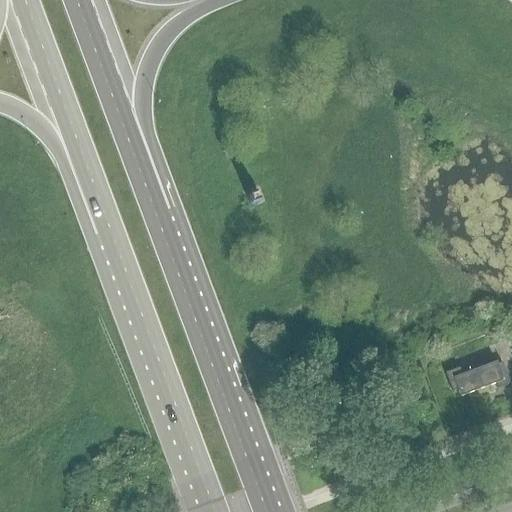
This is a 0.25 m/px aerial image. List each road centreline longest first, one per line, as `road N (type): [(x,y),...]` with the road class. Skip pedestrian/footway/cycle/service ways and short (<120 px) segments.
road 1 (primary): [(183,288),(174,207),(143,116),(144,84),(155,52),(178,24),(225,0)]
road 2 (primary): [(24,0),(137,304)]
road 3 (primary): [(183,288),(76,0)]
road 4 (primary): [(0,103),(23,113),(56,147),(91,236),(137,304)]
road 5 (primary): [(266,511),(183,288)]
road 6 (primary): [(137,304),(214,511)]
